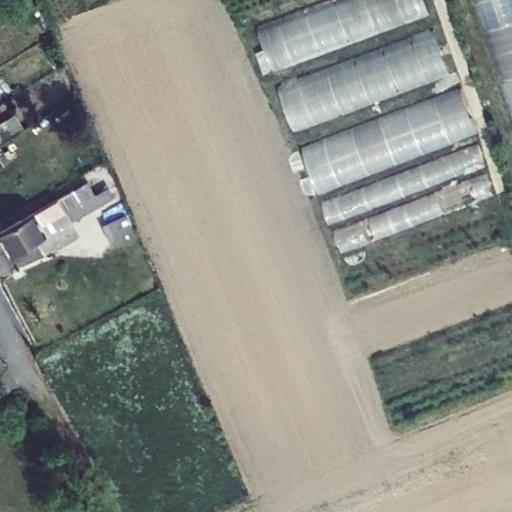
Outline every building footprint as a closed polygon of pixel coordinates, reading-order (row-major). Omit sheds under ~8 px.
[(18,0),(23,9),(33,4),(31,0),(18,0)] [(420,0),(377,0),(383,27),(424,20),(420,0)] [(272,63),(355,38),(345,2),(274,23),(279,39),(266,43),(272,63)] [(290,130),(449,80),(433,32),(275,83),(290,130)] [(461,93),(300,142),(314,190),(476,141),(461,93)] [(1,123),(0,123),(0,143),(10,138),(1,123)] [(477,149),(324,199),(332,225),(340,250),(493,199),(477,149)] [(0,239),(9,256),(113,197),(108,188),(94,196),(87,183),(0,231),(0,239)] [(114,240),(132,231),(124,216),(106,225),(114,240)] [(432,334),(426,309),(361,323),(367,348),(432,334)]
